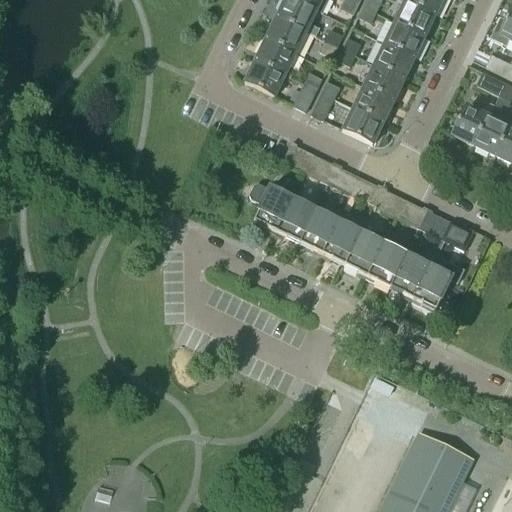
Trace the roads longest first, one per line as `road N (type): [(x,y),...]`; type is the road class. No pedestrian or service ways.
road 1 (residential): [(190,247),(511,399)]
road 2 (residential): [(249,0),(204,87),(399,182)]
road 3 (residential): [(399,182),(484,0)]
road 4 (residential): [(511,235),(399,182)]
